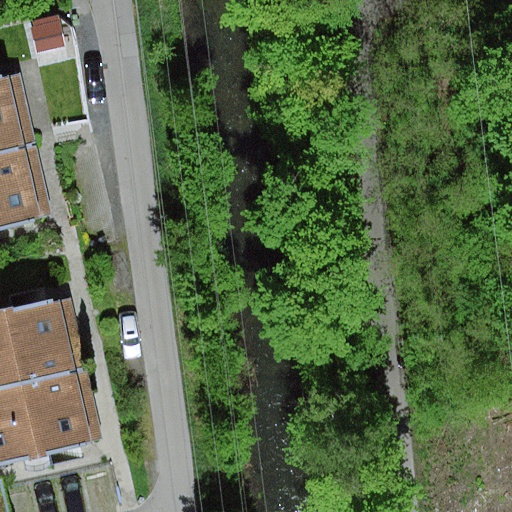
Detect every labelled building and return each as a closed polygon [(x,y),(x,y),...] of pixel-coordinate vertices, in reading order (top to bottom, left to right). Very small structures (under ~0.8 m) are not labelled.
[(59,17),(32,22),(39,52),(65,47),(59,17)] [(0,151),(37,144),(27,98),(12,101),(7,77),(0,78),(0,151)] [(37,144),(0,151),(0,225),(36,217),(30,193),(46,189),(37,144)] [(0,388),(85,371),(75,325),(59,329),(54,304),(0,316),(0,388)] [(85,371),(0,388),(0,463),(84,444),(78,420),(93,416),(85,371)]
